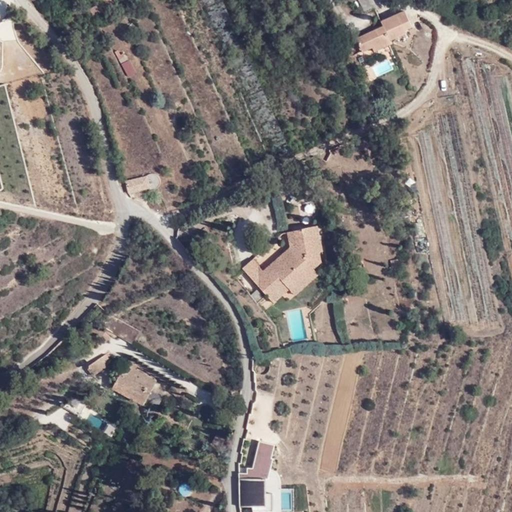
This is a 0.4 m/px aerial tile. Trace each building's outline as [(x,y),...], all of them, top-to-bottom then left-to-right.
[(358,0),(365,13),(375,8),(370,0),(358,0)] [(381,42),(383,47),(391,43),(390,40),(406,33),(405,29),(411,26),(404,11),(381,22),(383,26),(383,28),(376,31),(375,29),(356,39),(362,51),(371,47),(381,42)] [(373,52),(383,47),(381,42),(371,47),(373,52)] [(137,74),(125,50),(117,54),(128,78),(137,74)] [(162,185),(157,174),(151,177),(156,188),(162,185)] [(148,188),(145,177),(126,182),(128,193),(129,192),(143,189),(148,188)] [(145,196),(143,189),(129,192),(133,201),(145,196)] [(308,274),(314,268),(322,261),(314,226),(288,232),(291,247),(276,260),(278,262),(271,268),(269,266),(264,271),(253,280),(271,300),(280,292),(277,288),(290,277),(299,287),(310,276),(308,274)] [(291,247),(288,232),(282,234),(254,259),(264,271),(269,266),(268,265),(275,258),(276,260),(291,247)] [(278,262),(276,260),(275,258),(268,265),(269,266),(271,268),(278,262)] [(243,268),(253,280),(264,271),(254,259),(243,268)] [(400,266),(399,259),(389,261),(390,268),(400,266)] [(319,274),(314,268),(308,274),(310,276),(299,287),(290,277),(277,288),(280,292),(271,300),(274,303),(289,289),(295,295),(319,274)] [(145,404),(151,391),(157,381),(126,364),(113,388),(144,405),(145,404)] [(161,397),(151,391),(145,404),(155,410),(161,397)] [(218,452),(225,438),(216,434),(209,447),(218,452)] [(246,473),(239,473),(240,506),(253,506),(253,511),(272,511),(273,511),(273,495),(266,494),(268,479),(273,461),(270,460),(274,446),(259,442),(252,468),(246,469),(246,473)] [(284,500),(292,501),(293,490),(285,490),(284,500)]
